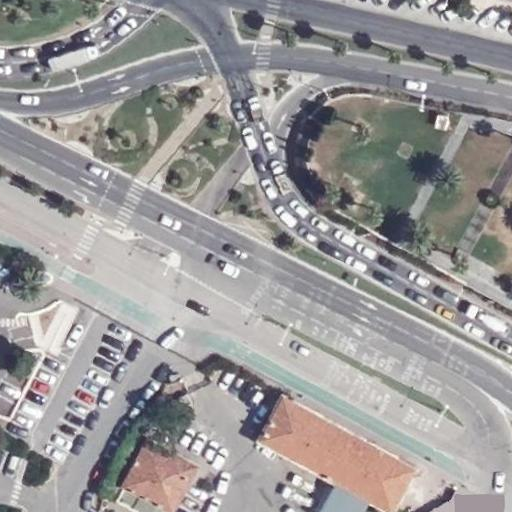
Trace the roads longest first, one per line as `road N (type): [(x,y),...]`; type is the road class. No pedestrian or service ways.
road 1 (secondary): [(511,343),(315,230),(272,179),(261,145)]
road 2 (residential): [(491,456),(205,306)]
road 3 (primary): [(201,238),(435,362)]
road 4 (primary): [(511,54),(257,0)]
road 5 (residential): [(205,306),(57,511)]
road 6 (primary): [(0,106),(54,104),(229,54)]
road 7 (primary): [(0,119),(201,238)]
road 8 (residential): [(205,306),(0,199)]
road 9 (motorway): [(283,0),(511,21)]
road 10 (primary): [(346,64),(511,96)]
road 11 (primary): [(0,68),(54,59),(146,0)]
road 12 (secondary): [(261,145),(294,97),(346,64)]
